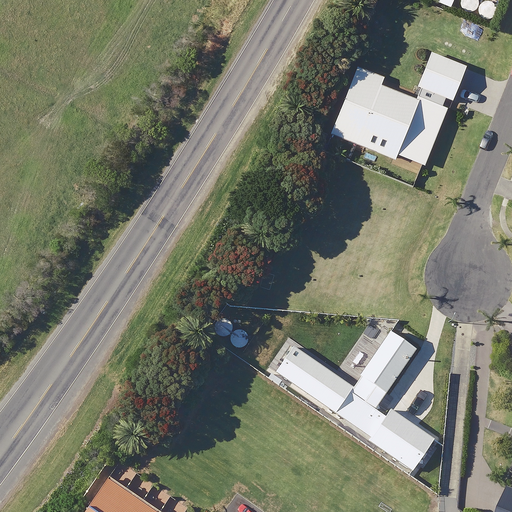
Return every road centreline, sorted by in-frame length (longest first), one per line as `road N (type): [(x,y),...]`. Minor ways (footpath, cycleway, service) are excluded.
road 1 (primary): [(0,472),(117,306),(280,0)]
road 2 (residential): [(463,287),(466,210),(511,93)]
